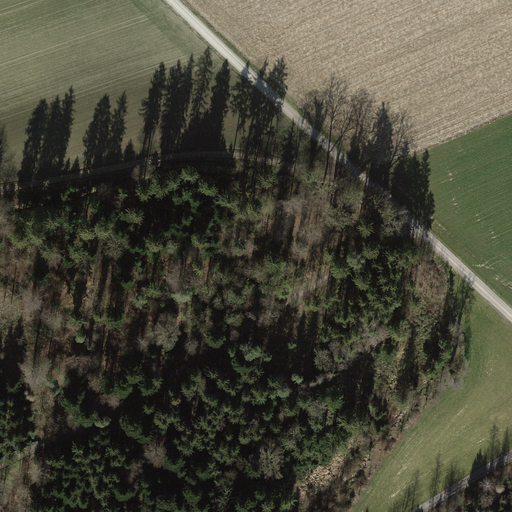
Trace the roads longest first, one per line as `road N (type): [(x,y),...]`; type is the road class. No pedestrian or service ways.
road 1 (track): [(0,468),(115,413),(415,226)]
road 2 (unclassified): [(511,315),(174,0)]
road 3 (track): [(0,192),(186,159),(328,173),(348,165)]
